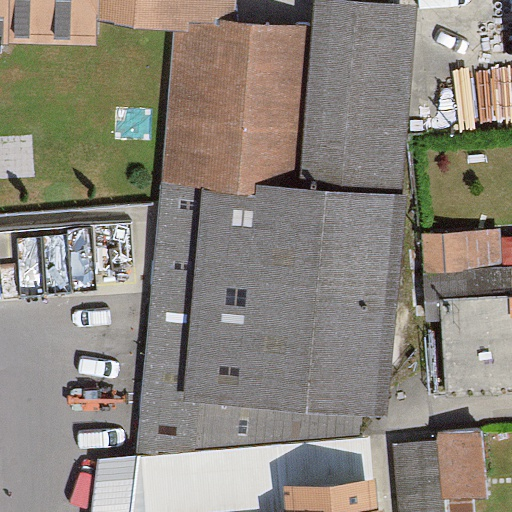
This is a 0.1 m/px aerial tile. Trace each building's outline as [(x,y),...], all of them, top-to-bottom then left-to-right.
[(0,0),(0,33),(96,36),(96,18),(96,0),(0,0)] [(96,0),(96,18),(178,21),(138,456),(367,436),(417,35),(232,22),(232,0),(96,0)] [(424,240),(426,278),(475,275),(474,238),(424,240)] [(511,273),(475,275),(426,278),(428,325),(445,324),(449,402),(511,399),(511,273)] [(487,438),(439,444),(446,504),(493,499),(487,438)] [(379,507),(369,442),(138,465),(134,511),(276,511),(379,507)] [(446,511),(446,504),(439,444),(400,448),(406,511),(446,511)]
